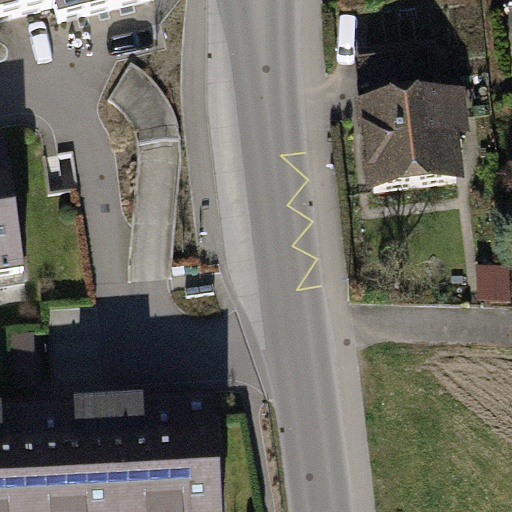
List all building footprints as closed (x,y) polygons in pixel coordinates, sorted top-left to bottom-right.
[(150,0),(0,0),(0,22),(61,7),(65,23),(151,2),(150,0)] [(357,64),(363,110),(435,101),(430,55),(357,64)] [(461,146),(474,145),(469,97),(435,101),(363,110),(358,110),(369,203),(467,191),(461,146)] [(0,153),(0,287),(23,284),(1,153),(0,153)] [(511,271),(480,272),(480,305),(511,304),(511,271)] [(230,511),(224,408),(0,422),(0,511),(230,511)]
